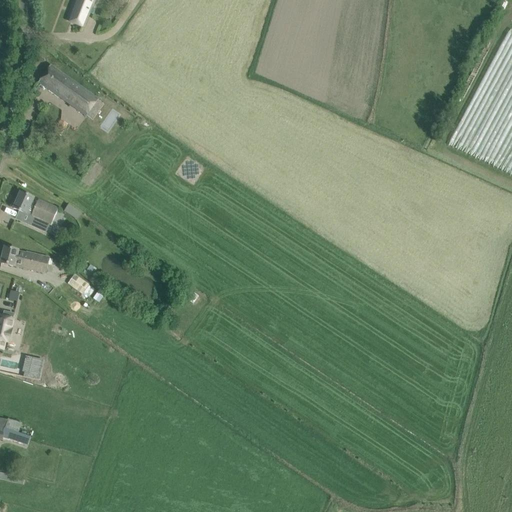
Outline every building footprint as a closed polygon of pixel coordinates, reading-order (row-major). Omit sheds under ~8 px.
[(84,27),(94,0),(73,0),(66,20),(84,27)] [(50,65),(38,83),(87,117),(87,116),(98,100),(99,100),(50,65)] [(67,124),(61,120),(54,132),(61,136),(67,124)] [(21,192),(13,209),(19,211),(29,216),(25,223),(46,233),(49,225),(51,226),(52,223),(58,211),(59,209),(55,207),(38,200),(36,204),(32,202),(34,198),(21,192)] [(5,247),(1,264),(11,266),(15,267),(15,266),(23,268),(46,274),(48,265),(51,265),(53,259),(50,258),(26,253),(18,252),(18,251),(14,250),(5,247)] [(85,269),(82,273),(91,279),(95,273),(88,268),(86,271),(85,269)] [(88,285),(74,274),(67,284),(83,294),(88,285)] [(11,291),(9,299),(17,301),(19,293),(11,291)] [(0,349),(3,350),(5,342),(9,343),(12,330),(11,330),(13,319),(12,319),(14,314),(4,312),(3,317),(0,316),(0,349)] [(10,439),(28,446),(30,437),(19,434),(4,429),(7,421),(0,419),(0,439),(2,440),(2,438),(10,439)] [(0,474),(0,480),(23,486),(24,480),(0,474)]
